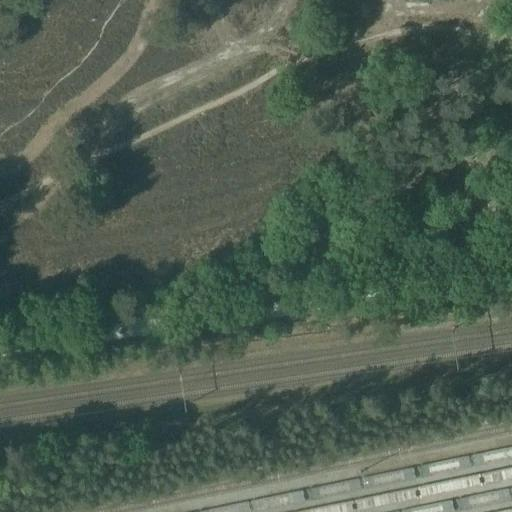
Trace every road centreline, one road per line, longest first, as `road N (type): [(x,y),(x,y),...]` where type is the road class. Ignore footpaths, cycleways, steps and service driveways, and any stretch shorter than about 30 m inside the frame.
road 1 (track): [(0,213),(240,88),(354,44)]
road 2 (track): [(354,44),(511,40)]
